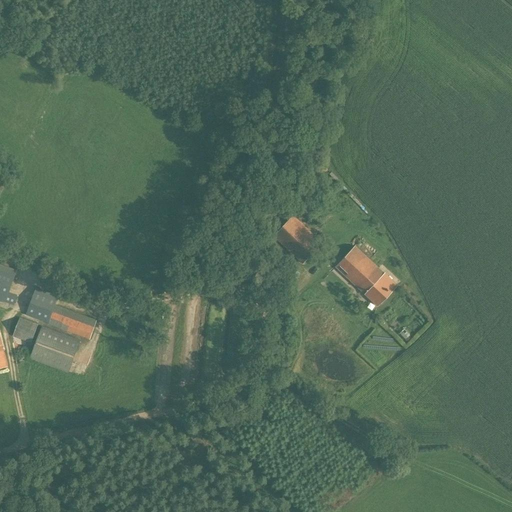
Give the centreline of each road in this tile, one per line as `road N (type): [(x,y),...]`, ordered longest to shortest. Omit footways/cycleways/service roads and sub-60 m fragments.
road 1 (track): [(0,450),(226,395),(252,371),(257,317),(303,283)]
road 2 (track): [(288,0),(268,223),(235,279),(252,294),(257,317)]
road 3 (track): [(0,251),(88,304),(133,304),(235,283)]
road 4 (track): [(402,456),(273,375),(256,355)]
